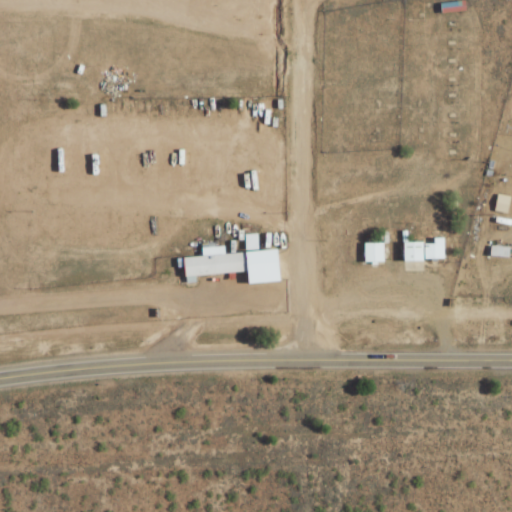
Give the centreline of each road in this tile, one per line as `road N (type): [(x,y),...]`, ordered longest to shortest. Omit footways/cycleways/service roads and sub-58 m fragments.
road 1 (primary): [(511,360),(188,362),(0,379)]
road 2 (residential): [(305,360),(305,0)]
road 3 (residential): [(307,44),(139,12),(0,3)]
road 4 (residential): [(0,305),(304,285)]
